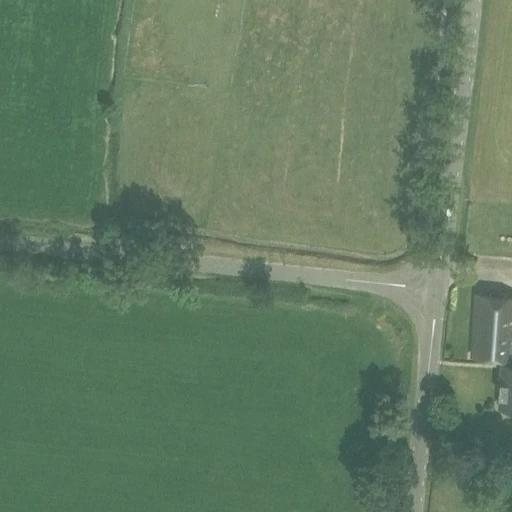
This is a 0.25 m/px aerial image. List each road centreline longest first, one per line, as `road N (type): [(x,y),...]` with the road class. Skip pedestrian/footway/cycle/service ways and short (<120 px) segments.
road 1 (unclassified): [(0,244),(438,292)]
road 2 (unclassified): [(438,292),(477,0)]
road 3 (unclassified): [(415,511),(438,292)]
